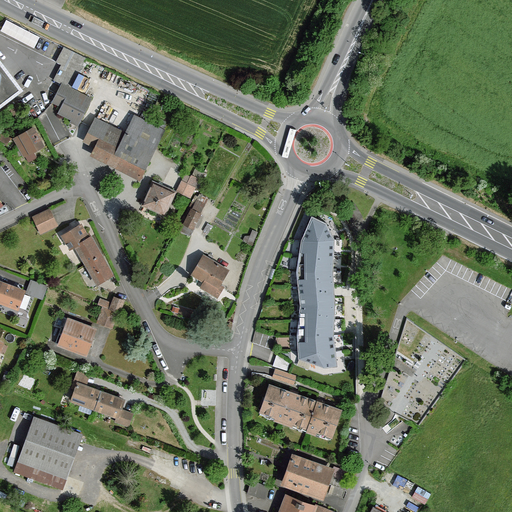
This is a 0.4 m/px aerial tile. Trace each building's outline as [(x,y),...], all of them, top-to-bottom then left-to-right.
[(9,18),(3,29),(37,46),(43,35),(9,18)] [(48,89),(57,94),(62,83),(71,88),(86,58),(63,47),(56,62),(61,64),(48,89)] [(0,104),(22,88),(0,60),(0,104)] [(78,125),(91,98),(71,88),(62,83),(57,94),(53,101),(62,106),(59,113),(72,119),(71,121),(78,125)] [(157,146),(165,130),(145,120),(133,114),(124,133),(94,117),(83,142),(93,147),(90,154),(140,180),(157,146)] [(44,145),(33,126),(13,138),(24,157),(44,145)] [(186,174),(172,203),(178,206),(184,194),(191,198),(199,180),(186,174)] [(165,215),(175,192),(153,182),(142,205),(165,215)] [(192,209),(201,214),(206,203),(197,199),(192,209)] [(346,209),(353,222),(362,217),(355,204),(346,209)] [(58,224),(50,208),(32,217),(40,233),(58,224)] [(194,229),(201,214),(192,209),(191,209),(184,224),(194,229)] [(327,224),(312,217),(302,240),(297,271),(302,305),(298,335),(300,359),(325,368),(338,366),(334,335),(336,303),(334,270),(336,240),(327,224)] [(98,284),(114,274),(91,235),(89,237),(82,223),(62,235),(71,249),(76,246),(98,284)] [(204,255),(192,275),(204,282),(201,288),(217,297),(223,288),(220,286),(229,271),(204,255)] [(26,293),(43,299),(48,285),(31,279),(26,293)] [(0,302),(17,310),(25,290),(0,280),(0,302)] [(104,307),(98,322),(106,325),(113,328),(124,300),(114,296),(112,302),(101,298),(98,304),(104,307)] [(96,328),(68,318),(58,344),(86,355),(96,328)] [(297,384),(301,374),(278,366),(274,377),(297,384)] [(129,427),(135,413),(123,408),(126,400),(87,384),(89,378),(90,375),(76,369),(69,387),(74,389),(70,400),(117,418),(116,422),(129,427)] [(333,439),(343,412),(270,386),(260,413),(333,439)] [(35,416),(14,470),(62,490),(83,434),(35,416)] [(335,471),(294,456),(283,486),(324,501),(335,471)] [(407,487),(411,477),(390,469),(386,479),(407,487)] [(333,511),(288,495),(281,511),(333,511)]
